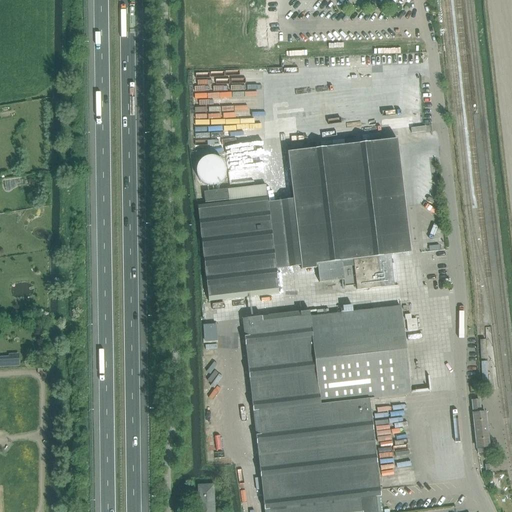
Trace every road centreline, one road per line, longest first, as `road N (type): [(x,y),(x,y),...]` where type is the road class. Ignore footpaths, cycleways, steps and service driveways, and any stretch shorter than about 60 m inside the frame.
road 1 (motorway): [(100,0),(107,511)]
road 2 (motorway): [(133,511),(127,0)]
road 3 (unknown): [(411,145),(382,111),(331,81),(292,81),(272,99),(270,113),(295,286),(321,295),(421,292)]
road 4 (unclassified): [(484,511),(470,484),(460,271),(433,52)]
road 5 (unknown): [(470,484),(426,470),(414,436),(420,413),(461,378)]
road 6 (unknown): [(411,145),(404,171),(421,292)]
road 7 (unknown): [(323,0),(331,28),(423,23)]
